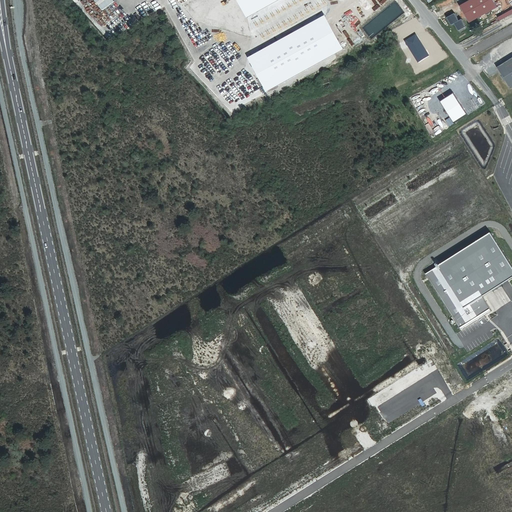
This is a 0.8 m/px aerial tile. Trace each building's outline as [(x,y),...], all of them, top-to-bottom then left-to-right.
[(113,1),(112,0),(95,0),(102,9),(113,1)] [(237,0),(248,18),(280,0),(237,0)] [(471,19),(499,3),(497,0),(467,0),(462,3),(471,19)] [(461,17),(457,10),(449,14),(453,22),(456,20),(461,17)] [(325,16),(249,58),(268,92),(344,50),(325,16)] [(468,23),(464,16),(461,17),(456,20),(460,28),(468,23)] [(511,88),(511,87),(511,57),(498,67),(511,88)] [(511,265),(492,233),(426,274),(461,329),(491,311),(483,297),(511,278),(511,265)]
